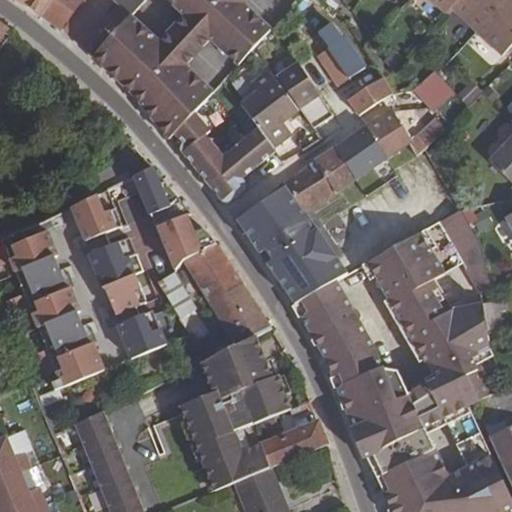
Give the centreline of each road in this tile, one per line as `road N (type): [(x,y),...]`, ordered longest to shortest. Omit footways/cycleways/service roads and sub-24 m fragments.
road 1 (residential): [(216,220),(269,295),(339,429),(367,511)]
road 2 (residential): [(0,5),(138,126),(216,220)]
road 3 (unknown): [(247,264),(448,140)]
road 4 (residential): [(330,134),(216,220)]
